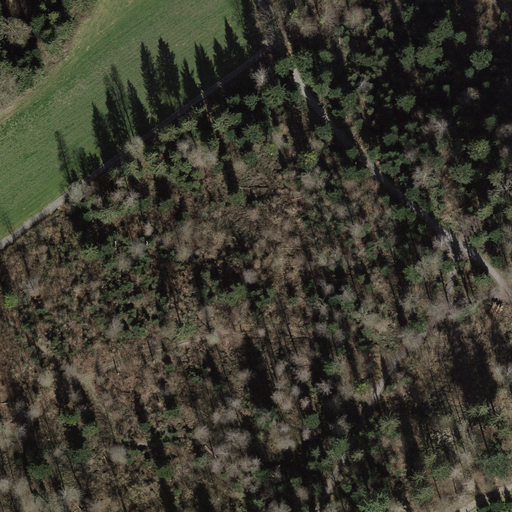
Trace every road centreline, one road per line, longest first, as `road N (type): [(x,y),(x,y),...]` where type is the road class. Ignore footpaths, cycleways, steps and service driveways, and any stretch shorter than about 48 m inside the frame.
road 1 (track): [(460,246),(317,112),(273,38),(0,243)]
road 2 (track): [(0,434),(76,380),(229,329),(297,327),(390,360)]
road 3 (track): [(308,511),(390,360),(442,306),(460,246)]
